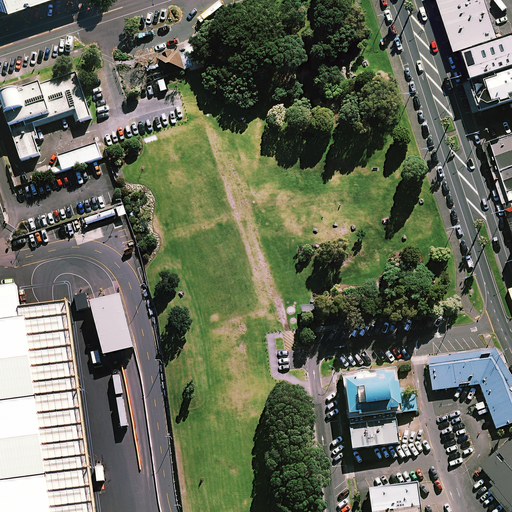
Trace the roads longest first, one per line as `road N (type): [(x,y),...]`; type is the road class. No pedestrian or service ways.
road 1 (unclassified): [(171,511),(128,279),(88,247),(0,253)]
road 2 (unclassified): [(331,511),(313,370),(319,353),(505,323)]
road 3 (secondary): [(505,323),(404,12)]
road 4 (secondary): [(420,0),(511,278)]
road 5 (tertiary): [(136,1),(0,46)]
